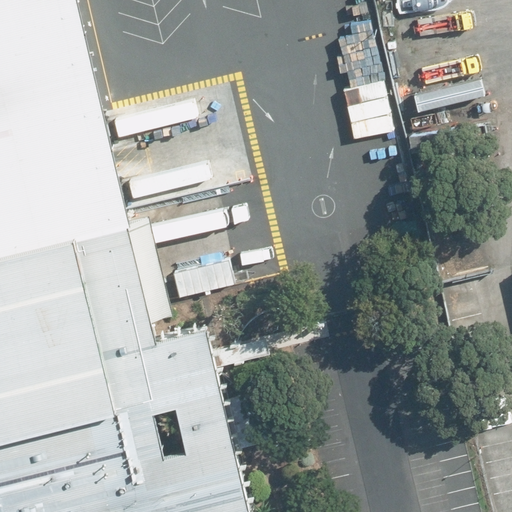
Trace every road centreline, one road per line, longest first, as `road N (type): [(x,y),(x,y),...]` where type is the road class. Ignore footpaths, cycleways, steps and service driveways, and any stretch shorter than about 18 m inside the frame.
road 1 (unknown): [(511,281),(480,99),(511,69)]
road 2 (unknown): [(100,0),(120,27),(152,36),(214,25),(208,0)]
